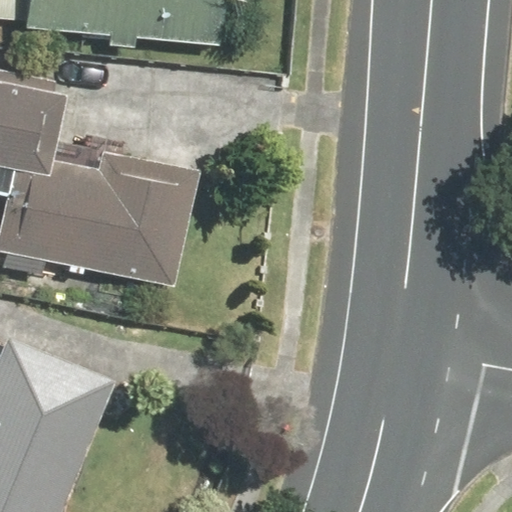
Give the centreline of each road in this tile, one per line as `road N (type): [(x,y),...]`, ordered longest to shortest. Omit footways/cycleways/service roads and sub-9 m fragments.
road 1 (secondary): [(400,355),(429,0)]
road 2 (secondary): [(358,511),(400,355)]
